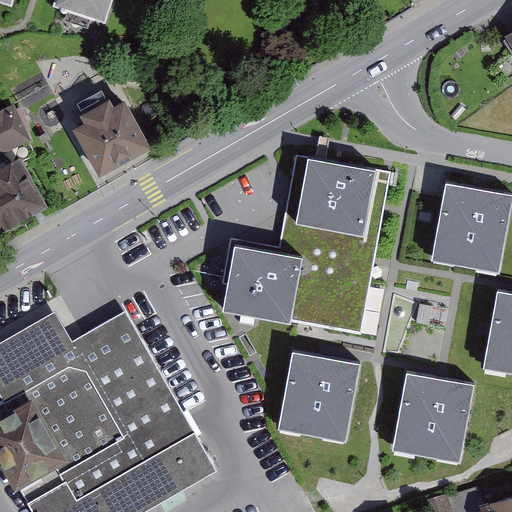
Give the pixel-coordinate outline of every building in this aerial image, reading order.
[(53,0),(53,1),(106,19),(112,0),(53,0)] [(128,66),(130,81),(145,80),(143,64),(128,66)] [(83,123),(72,129),(99,177),(151,148),(124,101),(114,107),(109,98),(79,115),(83,123)] [(0,108),(0,163),(20,153),(23,159),(37,153),(29,139),(32,138),(15,101),(0,108)] [(0,223),(2,222),(5,227),(48,204),(23,159),(20,153),(0,164),(0,223)] [(234,238),(221,308),(360,333),(390,171),(297,154),(289,195),(280,246),(234,238)] [(511,206),(511,189),(446,177),(431,258),(501,270),(511,206)] [(511,288),(498,286),(483,365),(511,370),(511,288)] [(0,380),(72,340),(54,309),(0,339),(0,380)] [(0,391),(4,399),(0,401),(0,459),(16,488),(19,486),(33,511),(140,511),(216,470),(125,310),(72,340),(0,380),(0,391)] [(361,359),(293,347),(278,425),(347,437),(361,359)] [(407,367),(392,447),(460,459),(475,379),(407,367)] [(447,492),(424,499),(428,511),(483,511),(480,501),(476,486),(449,495),(447,492)] [(483,511),(511,511),(511,491),(480,501),(483,511)]
